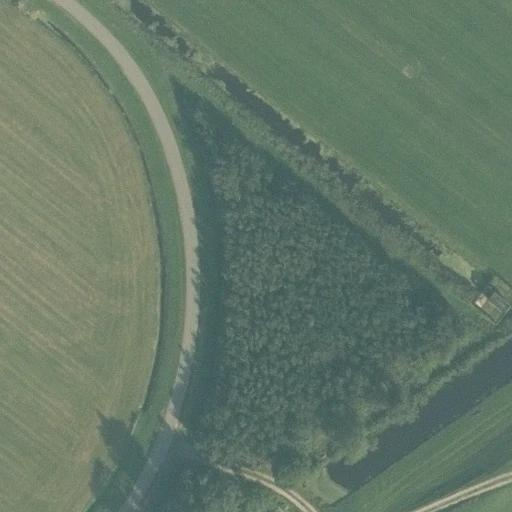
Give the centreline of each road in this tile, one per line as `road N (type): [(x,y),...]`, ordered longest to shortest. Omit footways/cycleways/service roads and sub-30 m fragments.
road 1 (unclassified): [(127,511),(163,444),(184,378),(190,232),(145,91),(97,29),(62,0)]
road 2 (track): [(131,69),(174,70),(479,324)]
road 3 (track): [(163,444),(267,482),(309,511)]
